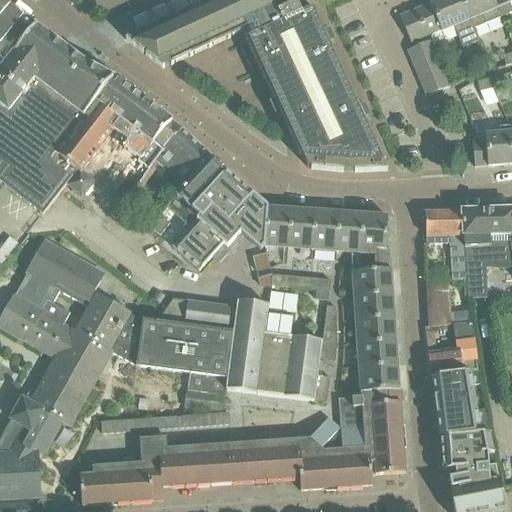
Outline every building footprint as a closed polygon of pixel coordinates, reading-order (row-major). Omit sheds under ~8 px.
[(0,0),(0,22),(11,9),(0,0)] [(134,37),(126,41),(130,44),(163,70),(171,66),(171,67),(191,58),(242,34),(247,43),(264,80),(274,102),(269,105),(275,117),(280,115),(300,157),(302,156),(307,168),(310,169),(311,171),(343,174),(355,174),(388,172),(384,164),(385,163),(365,121),(370,118),(365,106),(360,108),(330,45),(335,43),(330,31),(325,33),(314,9),(301,15),(297,7),(296,7),(294,0),(188,0),(191,7),(192,9),(191,10),(134,36),(134,37)] [(474,30),(460,0),(438,0),(429,4),(430,6),(400,18),(411,44),(441,32),(441,34),(454,28),(462,49),(479,42),(474,30)] [(493,0),(460,0),(474,30),(486,25),(501,19),(497,10),(498,10),(493,0)] [(511,0),(493,0),(498,10),(497,10),(501,19),(511,14),(511,9),(510,5),(511,3),(511,0)] [(11,9),(0,22),(0,183),(43,217),(67,186),(74,178),(53,161),(73,136),(114,81),(82,64),(35,28),(36,26),(25,18),(24,19),(18,14),(15,12),(11,9)] [(412,64),(436,54),(431,42),(408,52),(412,64)] [(441,65),(436,54),(412,64),(417,75),(441,65)] [(511,65),(511,54),(503,57),(506,68),(511,65)] [(445,77),(441,65),(417,75),(422,87),(445,77)] [(503,76),(490,80),(493,90),(506,87),(503,76)] [(445,77),(422,87),(427,98),(450,89),(445,77)] [(493,90),(490,80),(477,83),(480,94),(493,90)] [(181,130),(114,81),(73,136),(53,161),(74,178),(67,186),(81,197),(84,197),(93,185),(93,182),(81,173),(113,131),(129,143),(124,148),(140,159),(137,163),(149,171),(151,167),(155,163),(154,162),(181,130)] [(511,157),(510,134),(511,134),(510,128),(500,129),(500,135),(485,136),(486,142),(473,143),(475,169),(488,167),(488,168),(511,166),(511,157)] [(182,131),(181,130),(154,162),(155,163),(151,167),(155,171),(159,167),(185,189),(212,160),(184,133),(182,132),(182,131)] [(212,160),(185,189),(177,198),(192,212),(226,173),(212,160)] [(231,222),(253,197),(226,173),(192,212),(200,219),(173,249),(199,273),(223,246),(228,250),(240,235),(241,235),(233,226),(234,225),(231,222)] [(132,214),(144,197),(134,190),(122,207),(132,214)] [(261,204),(253,197),(231,222),(234,225),(233,226),(241,235),(240,235),(250,244),(260,253),(265,249),(267,210),(261,204)] [(267,210),(265,249),(289,251),(292,211),(267,210)] [(316,213),(292,211),(289,251),(313,252),(316,213)] [(511,212),(462,214),(463,238),(465,238),(467,283),(468,301),(487,300),(485,262),(491,261),(490,238),(510,237),(511,250),(511,212)] [(339,215),(316,213),(313,252),(336,254),(339,215)] [(463,238),(462,214),(425,215),(426,227),(426,238),(427,238),(427,243),(427,246),(427,251),(450,251),(450,256),(452,281),(452,283),(467,283),(465,238),(463,238)] [(339,215),(336,254),(360,255),(363,216),(339,215)] [(387,218),(363,216),(360,255),(385,257),(387,218)] [(160,217),(151,230),(157,234),(160,237),(165,230),(170,225),(160,217)] [(0,511),(40,511),(40,503),(40,501),(39,501),(39,499),(40,499),(38,454),(43,457),(62,425),(69,429),(111,354),(136,368),(136,369),(189,376),(187,393),(191,393),(224,397),(225,398),(226,392),(234,335),(157,325),(156,325),(143,323),(143,324),(129,316),(130,315),(93,295),(103,277),(44,244),(26,276),(28,277),(15,300),(14,299),(0,323),(0,329),(56,361),(31,405),(23,400),(11,421),(12,422),(11,423),(10,424),(4,435),(0,440),(0,511)] [(101,251),(96,257),(150,300),(155,294),(101,251)] [(259,258),(253,259),(255,267),(257,273),(263,272),(270,270),(266,256),(259,258)] [(354,293),(392,291),(391,265),(352,268),(354,293)] [(264,279),(259,280),(260,284),(261,288),(265,288),(270,289),(271,277),(266,278),(264,279)] [(278,289),(279,277),(272,277),(271,288),(278,289)] [(286,278),(279,277),(278,289),(285,289),(286,278)] [(294,279),(286,278),(285,289),(293,290),(294,279)] [(294,279),(293,290),(300,291),(301,279),(294,279)] [(301,279),(300,291),(307,291),(308,280),(301,279)] [(308,280),(307,291),(315,292),(316,281),(308,280)] [(323,281),(316,281),(315,292),(322,293),(323,281)] [(323,281),(322,293),(329,293),(331,282),(323,281)] [(426,294),(448,293),(448,281),(426,282),(426,294)] [(339,291),(339,299),(349,299),(349,291),(339,291)] [(392,291),(354,293),(355,319),(394,316),(392,291)] [(449,304),(448,293),(426,294),(427,305),(449,304)] [(321,350),(322,343),(293,340),(296,317),(268,313),(269,307),(238,303),(237,309),(173,301),(157,325),(234,335),(226,392),(257,396),(257,397),(283,400),(314,403),(315,397),(316,391),(317,384),(318,378),(320,362),(321,356),(321,350)] [(450,304),(449,304),(427,305),(428,317),(450,315),(450,304)] [(326,315),(336,316),(336,309),(327,308),(326,315)] [(471,313),(453,315),(455,326),(472,324),(471,313)] [(336,316),(326,315),(325,322),(336,324),(336,316)] [(451,327),(450,315),(428,317),(429,329),(451,327)] [(396,342),(394,316),(355,319),(357,344),(396,342)] [(325,322),(324,329),(337,331),(336,324),(325,322)] [(457,351),(428,355),(431,379),(469,374),(478,373),(474,341),(472,324),(455,326),(454,326),(457,351)] [(337,331),(324,329),(323,336),(337,338),(337,331)] [(337,338),(323,336),(322,343),(337,345),(337,338)] [(396,342),(357,344),(359,370),(398,367),(396,342)] [(337,345),(322,343),(321,350),(336,352),(337,345)] [(321,350),(321,356),(336,358),(336,352),(321,350)] [(321,356),(320,362),(335,364),(336,358),(321,356)] [(398,367),(359,370),(360,395),(395,393),(399,393),(399,392),(398,367)] [(469,374),(431,379),(435,411),(438,410),(439,415),(435,415),(436,419),(437,430),(438,440),(439,440),(440,440),(471,436),(471,437),(487,435),(489,435),(486,411),(477,412),(473,387),(482,386),(480,373),(478,373),(469,374)] [(330,379),(318,378),(317,384),(329,386),(330,379)] [(317,384),(316,391),(328,392),(329,386),(317,384)] [(328,392),(316,391),(315,397),(328,399),(328,392)] [(395,393),(360,395),(361,400),(345,401),(346,411),(339,411),(341,431),(329,420),(311,441),(167,450),(167,439),(140,441),(142,465),(92,468),(93,477),(80,478),(82,508),(107,506),(107,511),(129,509),(128,505),(164,502),(163,489),(187,488),(187,492),(208,491),(208,486),(256,483),(256,488),(278,486),(278,482),(300,480),(301,493),(326,491),(326,496),(348,494),(347,490),(373,488),(372,477),(405,475),(400,404),(396,404),(395,393)] [(187,394),(185,409),(221,414),(223,398),(187,394)] [(440,440),(439,440),(442,472),(454,472),(456,480),(449,481),(450,490),(449,490),(454,511),(505,511),(506,511),(497,466),(489,466),(488,455),(495,455),(491,435),(489,435),(487,435),(471,437),(471,436),(440,440)]
